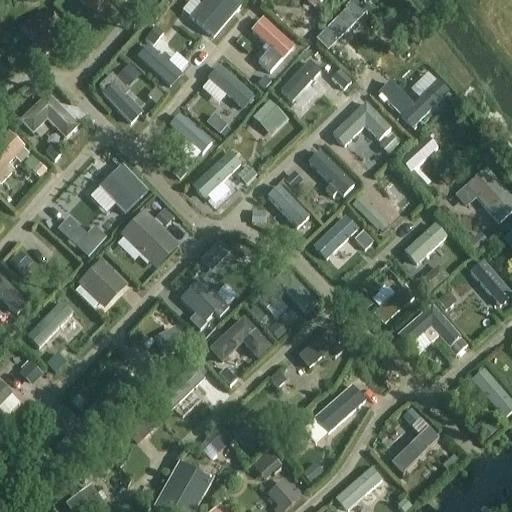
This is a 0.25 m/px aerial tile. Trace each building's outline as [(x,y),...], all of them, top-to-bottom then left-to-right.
[(76,0),(95,15),(106,0),(76,0)] [(242,9),(231,0),(212,0),(192,23),(213,41),(242,9)] [(305,0),(317,11),(327,0),(326,0),(305,0)] [(354,7),(316,44),(328,55),(365,18),(354,7)] [(42,55),(64,39),(44,11),(22,28),(42,55)] [(309,15),(294,32),(303,40),(318,24),(309,15)] [(264,22),(253,34),(272,51),(260,64),(272,75),(284,63),(285,64),(296,51),(264,22)] [(156,29),(145,43),(153,50),(164,35),(156,29)] [(308,64),(280,95),(293,106),(321,75),(308,64)] [(129,67),(117,78),(129,90),(141,79),(129,67)] [(218,73),(208,85),(243,115),(253,103),(218,73)] [(340,73),(331,81),(343,93),(351,84),(340,73)] [(265,79),(257,87),(263,93),(271,85),(265,79)] [(390,87),(379,97),(402,121),(401,121),(411,132),(447,97),(437,87),(413,110),(390,87)] [(104,99),(133,129),(144,118),(115,88),(104,99)] [(64,145),(77,132),(47,100),(20,127),(32,140),(47,126),(64,145)] [(269,104),(253,120),(268,135),(271,132),(275,136),(288,123),(269,104)] [(390,134),(366,109),(333,141),(344,152),(365,131),(379,145),(390,134)] [(214,116),(206,125),(219,136),(227,127),(214,116)] [(181,120),(171,132),(201,158),(211,146),(181,120)] [(0,187),(0,188),(14,173),(10,169),(27,151),(10,135),(0,145),(0,187)] [(391,138),(379,150),(387,158),(399,146),(391,138)] [(427,140),(401,165),(410,175),(436,150),(427,140)] [(53,149),(46,156),(55,164),(61,158),(53,149)] [(319,155),(307,167),(331,190),(326,194),(332,201),(337,196),(341,201),(353,188),(319,155)] [(230,156),(193,190),(204,202),(241,168),(230,156)] [(39,166),(32,173),(39,180),(47,173),(39,166)] [(181,169),(173,177),(181,184),(188,176),(181,169)] [(247,169),(236,180),(245,189),(256,178),(247,169)] [(119,171),(99,192),(124,217),(144,196),(119,171)] [(511,203),(487,174),(468,191),(500,228),(511,217),(511,203)] [(294,176),(284,185),(292,193),(302,184),(294,176)] [(278,190),(266,202),(297,234),(309,223),(278,190)] [(362,201),(354,210),(378,235),(387,226),(362,201)] [(164,214),(158,221),(167,230),(173,223),(164,214)] [(252,214),(251,227),(265,228),(266,215),(252,214)] [(177,252),(143,219),(122,240),(156,273),(177,252)] [(69,223),(59,235),(87,261),(103,243),(92,233),(86,239),(69,223)] [(345,223),(315,251),(328,265),(358,237),(345,223)] [(435,231),(405,258),(416,271),(447,244),(435,231)] [(365,237),(357,245),(365,254),(373,246),(365,237)] [(470,240),(466,244),(477,258),(482,254),(490,246),(481,238),(474,244),(470,240)] [(218,245),(200,263),(205,268),(216,257),(222,264),(230,256),(218,245)] [(118,263),(130,275),(139,265),(127,253),(118,263)] [(19,256),(8,267),(19,278),(30,267),(19,256)] [(511,300),(483,266),(470,277),(500,312),(511,301),(511,300)] [(101,269),(80,291),(98,309),(119,286),(101,269)] [(285,274),(255,302),(266,314),(286,295),(307,317),(317,308),(285,274)] [(429,278),(420,286),(430,297),(439,289),(429,278)] [(0,282),(0,300),(9,309),(19,319),(29,308),(10,289),(2,281),(0,282)] [(199,281),(180,300),(197,317),(190,324),(201,334),(208,327),(206,325),(215,316),(220,321),(229,311),(216,298),(218,295),(210,287),(208,290),(199,281)] [(414,304),(405,294),(375,319),(385,330),(414,304)] [(448,294),(437,304),(445,313),(456,304),(448,294)] [(362,297),(353,306),(363,317),(373,308),(362,297)] [(63,307),(29,343),(38,352),(72,317),(63,307)] [(432,311),(399,340),(409,351),(424,339),(431,347),(438,340),(439,341),(456,360),(467,350),(432,311)] [(243,323),(210,354),(223,367),(243,349),(256,364),(270,351),(243,323)] [(281,325),(270,335),(277,342),(288,332),(281,325)] [(345,344),(334,331),(299,360),(310,373),(330,356),(336,363),(345,356),(339,349),(345,344)] [(174,332),(154,342),(163,359),(182,349),(174,332)] [(57,357),(46,368),(56,377),(67,367),(57,357)] [(29,367),(24,372),(25,383),(31,388),(41,378),(29,367)] [(226,372),(219,378),(231,391),(237,385),(226,372)] [(511,404),(486,373),(472,385),(505,424),(511,418),(511,404)] [(192,374),(158,406),(170,418),(204,386),(192,374)] [(278,374),(270,382),(278,391),(287,383),(278,374)] [(95,417),(92,421),(106,431),(126,403),(133,408),(138,400),(131,396),(135,391),(134,390),(121,381),(109,398),(98,413),(95,417)] [(1,388),(0,388),(0,409),(11,398),(1,388)] [(353,390),(316,423),(329,438),(366,406),(353,390)] [(94,441),(64,411),(51,424),(68,440),(56,453),(70,466),(94,441)] [(150,415),(133,430),(144,443),(161,427),(150,415)] [(485,422),(474,433),(484,444),(496,433),(485,422)] [(420,440),(392,467),(403,479),(440,443),(421,423),(412,431),(420,440)] [(242,424),(230,435),(242,447),(254,436),(242,424)] [(317,428),(301,438),(312,457),(328,448),(317,428)] [(216,432),(204,443),(218,457),(229,446),(216,432)] [(315,466),(301,477),(310,488),(323,476),(315,466)] [(169,488),(157,509),(162,511),(198,511),(213,486),(190,473),(180,468),(169,488)] [(372,472),(335,502),(343,511),(349,511),(383,485),(372,472)] [(73,494),(66,484),(54,493),(61,502),(73,494)] [(285,488),(270,501),(279,511),(278,511),(288,511),(302,500),(297,495),(293,498),(285,488)] [(6,490),(0,496),(0,497),(15,511),(22,511),(27,507),(15,496),(14,498),(6,490)] [(103,511),(90,493),(67,510),(67,511),(103,511)] [(404,503),(397,510),(398,511),(411,511),(412,511),(404,503)]
